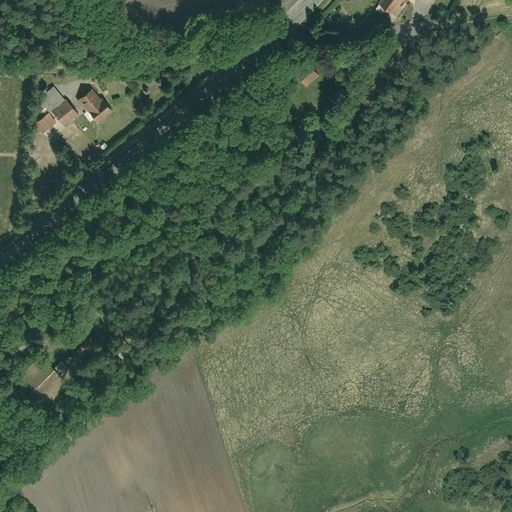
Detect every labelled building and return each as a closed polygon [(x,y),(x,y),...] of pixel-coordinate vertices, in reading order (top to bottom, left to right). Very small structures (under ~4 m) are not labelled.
[(382,0),(380,3),(396,15),(405,3),(409,6),(413,0),(382,0)] [(301,78),(307,84),(317,75),(311,68),(301,78)] [(53,84),(37,98),(62,128),(79,115),(53,84)] [(94,85),(78,100),(98,122),(114,107),(94,85)] [(45,116),(35,123),(43,134),(53,127),(45,116)] [(83,341),(66,359),(77,369),(94,351),(83,341)]
